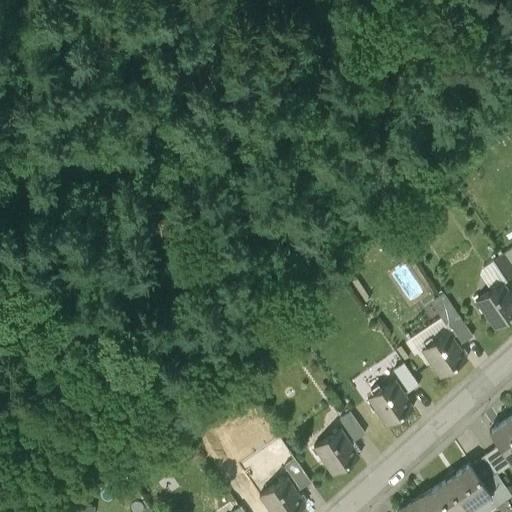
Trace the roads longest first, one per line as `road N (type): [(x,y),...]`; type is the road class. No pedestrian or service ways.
road 1 (track): [(0,191),(409,44),(488,0)]
road 2 (residential): [(342,511),(511,363)]
